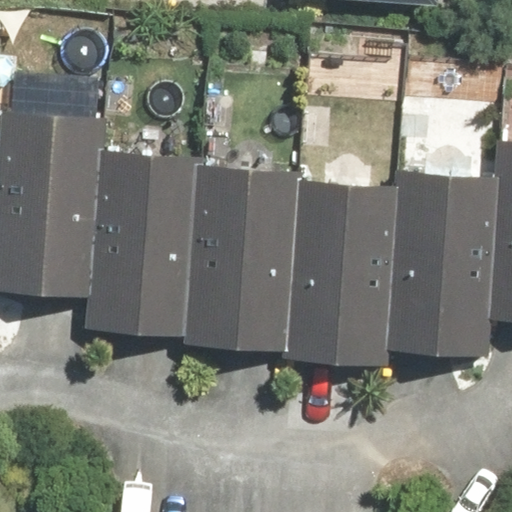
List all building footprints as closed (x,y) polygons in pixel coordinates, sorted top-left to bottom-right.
[(6,98),(0,215),(0,283),(100,289),(110,104),(6,98)] [(511,126),(508,127),(499,313),(511,313),(511,126)] [(110,137),(98,323),(193,329),(205,144),(110,137)] [(206,153),(195,337),(296,343),(307,159),(206,153)] [(505,164),(407,159),(399,344),(496,348),(505,164)] [(309,168),(298,352),(395,358),(406,174),(309,168)]
